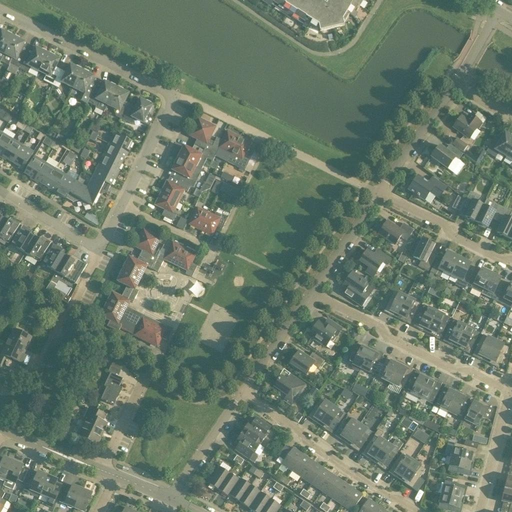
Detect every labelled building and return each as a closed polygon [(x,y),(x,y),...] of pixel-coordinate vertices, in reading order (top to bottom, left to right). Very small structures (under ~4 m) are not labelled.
[(353,11),(360,0),(361,0),(365,2),(365,0),(329,0),(326,5),(318,0),(262,0),(262,1),(270,6),(273,2),(284,10),(282,14),(291,19),(293,15),(305,23),(302,26),(307,29),(312,22),(318,26),(320,32),(344,26),(343,20),(347,14),(354,18),(357,14),(353,11)] [(1,31),(0,32),(0,62),(4,55),(13,37),(1,31)] [(25,55),(20,53),(25,43),(13,37),(4,55),(11,59),(9,64),(18,69),(25,55)] [(35,48),(30,58),(25,55),(18,69),(28,74),(30,68),(38,72),(47,54),(35,48)] [(43,81),(47,83),(53,86),(59,72),(54,70),(59,60),(47,54),(38,72),(46,76),(43,81)] [(69,65),(65,75),(59,72),(53,86),(62,91),(65,85),(73,89),(81,71),(69,65)] [(69,96),(77,100),(86,105),(87,103),(94,89),(89,87),(94,77),(81,71),(73,89),(69,96)] [(95,108),(104,113),(107,106),(116,88),(104,82),(99,92),(94,89),(87,103),(96,107),(95,108)] [(113,109),(116,117),(122,120),(128,107),(123,104),(128,94),(116,88),(107,106),(113,109)] [(139,100),(135,110),(128,107),(122,120),(132,125),(135,120),(143,124),(152,106),(139,100)] [(147,117),(143,124),(150,127),(153,120),(147,117)] [(453,128),(469,140),(477,129),(478,130),(482,124),(473,117),(469,123),(461,117),(453,128)] [(196,147),(212,155),(215,149),(207,145),(215,127),(197,119),(189,136),(198,141),(196,147)] [(495,120),(492,125),(498,129),(502,123),(495,120)] [(218,149),(230,155),(239,137),(227,131),(218,149)] [(486,152),(495,158),(498,153),(505,157),(511,146),(511,137),(504,133),(499,143),(493,140),(486,152)] [(0,137),(0,155),(2,157),(12,140),(2,134),(0,137)] [(109,145),(127,153),(132,142),(114,134),(109,145)] [(251,143),(239,137),(230,155),(223,168),(228,171),(230,166),(243,172),(254,151),(248,148),(251,143)] [(45,138),(42,143),(49,147),(49,148),(53,150),(56,144),(45,138)] [(467,146),(457,138),(452,145),(462,153),(467,146)] [(2,157),(12,163),(23,146),(12,140),(2,157)] [(69,148),(78,153),(80,149),(71,144),(69,148)] [(127,153),(109,145),(103,155),(121,164),(127,153)] [(12,163),(23,170),(33,153),(23,146),(12,163)] [(452,173),(460,162),(458,160),(462,154),(452,147),(449,151),(446,149),(445,151),(439,146),(431,157),(452,173)] [(209,161),(212,155),(196,147),(193,152),(183,147),(177,159),(195,168),(201,157),(209,161)] [(103,155),(98,166),(116,175),(121,164),(103,155)] [(24,174),(34,180),(45,163),(34,157),(24,174)] [(195,168),(177,159),(171,171),(181,176),(179,181),(190,187),(193,181),(190,179),(195,168)] [(34,180),(45,186),(55,169),(45,163),(34,180)] [(98,166),(93,177),(111,186),(116,175),(98,166)] [(45,186),(55,193),(65,176),(55,169),(45,186)] [(223,172),(221,178),(227,181),(230,175),(223,172)] [(55,193),(65,199),(75,182),(65,176),(55,193)] [(446,188),(432,178),(428,184),(417,176),(408,190),(424,201),(432,189),(441,195),(446,188)] [(93,177),(87,189),(92,207),(94,204),(100,203),(98,196),(100,191),(107,194),(111,186),(93,177)] [(187,193),(190,187),(179,181),(176,187),(166,182),(160,194),(178,203),(184,191),(187,193)] [(223,184),(217,181),(213,188),(219,191),(223,184)] [(65,199),(73,204),(76,198),(81,201),(83,208),(90,206),(92,207),(87,189),(75,182),(65,199)] [(477,184),(474,183),(470,192),(464,203),(470,206),(464,217),(475,223),(483,207),(483,206),(476,203),(479,197),(472,193),(477,184)] [(223,184),(219,191),(224,194),(227,186),(223,184)] [(161,216),(173,222),(176,215),(173,214),(178,203),(160,194),(154,206),(164,211),(161,216)] [(503,208),(486,200),(483,206),(483,207),(475,223),(478,224),(477,226),(485,230),(485,228),(486,228),(492,217),(497,219),(503,208)] [(188,225),(200,231),(209,213),(197,207),(188,225)] [(511,212),(503,208),(497,219),(502,222),(496,233),(508,239),(511,229),(511,212)] [(209,213),(200,231),(212,236),(217,226),(222,229),(228,218),(222,215),(221,215),(210,210),(209,213)] [(3,219),(0,225),(0,239),(8,244),(20,224),(12,220),(10,223),(3,219)] [(413,231),(403,224),(399,230),(387,221),(378,234),(395,245),(400,237),(406,241),(413,231)] [(179,222),(176,227),(183,231),(186,226),(179,222)] [(25,254),(34,238),(27,234),(29,230),(22,226),(10,246),(25,254)] [(191,278),(197,267),(191,264),(196,254),(172,242),(167,252),(161,249),(159,254),(154,251),(161,238),(143,229),(134,247),(144,252),(138,263),(129,258),(117,282),(127,287),(121,297),(111,293),(100,317),(109,321),(107,327),(118,333),(121,327),(118,325),(125,310),(142,319),(134,336),(157,347),(162,338),(167,341),(173,329),(167,326),(166,327),(127,307),(129,301),(133,303),(138,293),(135,291),(147,267),(157,272),(163,260),(187,272),(185,275),(191,278)] [(34,238),(25,254),(39,263),(51,243),(43,239),(41,242),(34,238)] [(429,256),(434,246),(421,240),(412,258),(420,262),(418,267),(427,272),(434,258),(429,256)] [(55,273),(65,257),(58,253),(60,249),(53,245),(41,264),(55,273)] [(365,273),(372,278),(383,263),(387,266),(391,260),(379,253),(376,258),(366,251),(359,262),(368,268),(365,273)] [(447,252),(442,262),(436,259),(430,273),(433,275),(439,278),(442,272),(450,276),(459,258),(447,252)] [(75,284),(81,274),(87,265),(74,257),(72,261),(65,257),(55,273),(75,284)] [(466,287),(471,276),(466,274),(471,264),(459,258),(450,276),(458,280),(455,285),(465,290),(466,287)] [(481,269),(476,279),(471,276),(466,287),(481,294),(491,274),(481,269)] [(23,276),(30,281),(32,276),(26,272),(23,276)] [(361,307),(368,296),(370,294),(364,289),(368,284),(351,273),(343,286),(355,294),(351,300),(361,307)] [(503,287),(498,284),(501,279),(491,274),(481,294),(496,302),(503,287)] [(420,278),(418,283),(423,286),(426,280),(420,278)] [(511,284),(508,289),(503,287),(496,302),(510,309),(511,305),(511,284)] [(398,315),(406,299),(393,292),(383,312),(390,316),(392,313),(398,315)] [(63,295),(60,300),(67,304),(70,299),(63,295)] [(406,299),(398,315),(404,318),(402,321),(409,325),(419,305),(406,299)] [(463,314),(466,307),(459,303),(455,311),(463,314)] [(427,330),(436,313),(423,307),(413,327),(420,330),(422,327),(427,330)] [(436,313),(427,330),(433,333),(432,336),(439,339),(449,319),(436,313)] [(457,345),(465,328),(452,321),(443,341),(450,345),(451,342),(457,345)] [(326,328),(318,322),(309,336),(325,347),(329,341),(332,343),(341,330),(330,322),(326,328)] [(465,328),(457,345),(463,348),(461,351),(468,354),(478,334),(465,328)] [(26,366),(30,357),(23,354),(31,338),(14,329),(2,354),(1,354),(0,355),(0,359),(1,360),(0,361),(0,381),(5,370),(0,367),(6,356),(26,366)] [(487,359),(495,342),(482,336),(472,356),(479,359),(481,356),(487,359)] [(353,364),(352,367),(352,369),(353,370),(357,372),(358,372),(359,371),(369,351),(363,349),(365,345),(358,342),(348,362),(353,364)] [(495,342),(487,359),(492,362),(491,365),(498,369),(508,349),(495,342)] [(67,349),(79,356),(81,353),(68,346),(67,349)] [(97,349),(92,359),(99,363),(102,355),(101,355),(103,351),(97,349)] [(312,353),(309,358),(298,351),(289,364),(306,375),(313,365),(318,369),(324,361),(312,353)] [(346,363),(350,355),(347,354),(348,351),(346,351),(341,361),(346,363)] [(360,371),(361,368),(373,375),(383,355),(376,351),(375,354),(369,351),(359,371),(360,371)] [(390,383),(398,366),(392,363),(394,360),(387,356),(377,376),(390,383)] [(123,366),(113,361),(107,373),(110,374),(104,387),(106,388),(100,400),(113,406),(117,398),(120,393),(116,392),(122,379),(117,377),(123,366)] [(398,366),(390,383),(403,389),(412,369),(405,366),(404,369),(398,366)] [(89,379),(92,372),(87,370),(84,376),(89,379)] [(419,397),(427,380),(422,377),(423,374),(416,371),(406,391),(419,397)] [(283,402),(291,407),(305,386),(293,378),(290,383),(281,377),(272,389),(278,393),(279,391),(287,396),(283,402)] [(427,380),(419,397),(432,403),(442,384),(435,380),(433,383),(427,380)] [(437,415),(444,418),(447,411),(448,412),(457,395),(451,392),(452,389),(445,385),(435,405),(440,408),(437,415)] [(312,400),(319,392),(313,388),(307,396),(312,400)] [(457,395),(448,412),(461,418),(471,398),(464,395),(462,398),(457,395)] [(321,423),(332,407),(320,399),(307,418),(314,422),(316,419),(321,423)] [(473,403),(465,420),(478,426),(488,406),(481,403),(479,406),(473,403)] [(374,406),(366,418),(371,421),(379,409),(374,406)] [(332,407),(321,423),(326,427),(324,430),(331,434),(344,415),(332,407)] [(105,424),(101,422),(104,416),(89,409),(83,421),(85,422),(79,436),(96,444),(105,424)] [(401,410),(399,415),(408,419),(410,415),(401,410)] [(302,416),(299,413),(294,420),(298,423),(302,416)] [(425,422),(410,415),(408,419),(422,426),(425,422)] [(348,441),(359,425),(347,417),(334,436),(341,441),(342,438),(348,441)] [(252,424),(249,423),(245,430),(246,431),(244,434),(260,445),(267,434),(265,433),(270,427),(256,418),(252,424)] [(412,423),(405,419),(401,425),(408,429),(412,423)] [(359,425),(348,441),(353,445),(351,448),(358,452),(371,433),(359,425)] [(417,429),(412,437),(417,439),(422,432),(417,429)] [(383,433),(378,430),(361,455),(367,459),(369,456),(375,460),(386,444),(379,439),(383,433)] [(257,455),(254,453),(260,445),(244,434),(242,437),(240,436),(235,443),(239,445),(235,451),(246,459),(246,458),(254,464),(255,463),(254,463),(257,458),(257,455)] [(403,444),(395,439),(390,447),(386,444),(375,460),(380,463),(378,466),(385,471),(403,444)] [(451,458),(470,463),(471,456),(474,457),(476,450),(454,444),(451,458)] [(278,457),(279,458),(284,461),(291,451),(285,447),(278,457)] [(291,472),(303,455),(292,448),(291,451),(284,461),(281,465),(291,472)] [(402,478),(413,462),(401,454),(388,473),(394,477),(396,475),(402,478)] [(301,478),(313,462),(303,455),(291,472),(301,478)] [(3,458),(0,456),(0,478),(5,481),(13,462),(3,458)] [(238,468),(243,461),(240,458),(236,464),(237,464),(235,466),(238,468)] [(470,463),(451,458),(447,472),(469,477),(471,470),(468,469),(470,463)] [(17,481),(22,483),(27,471),(22,469),(23,466),(13,462),(5,481),(15,485),(17,481)] [(311,485),(322,469),(313,462),(301,478),(311,485)] [(413,462),(402,478),(407,482),(405,485),(412,489),(425,470),(413,462)] [(218,491),(229,474),(219,467),(208,484),(218,491)] [(321,492),(332,475),(322,469),(311,485),(321,492)] [(31,473),(22,493),(28,496),(30,491),(39,495),(47,476),(38,472),(36,475),(31,473)] [(229,474),(218,491),(228,498),(229,496),(239,481),(229,474)] [(331,499),(342,482),(332,475),(321,492),(331,499)] [(46,505),(52,508),(61,485),(56,483),(57,480),(47,476),(39,495),(49,499),(46,505)] [(229,496),(239,503),(250,486),(240,479),(239,481),(229,496)] [(441,495),(460,500),(462,494),(465,495),(467,487),(445,481),(441,495)] [(341,505),(352,489),(342,482),(331,499),(341,505)] [(65,486),(60,498),(59,502),(67,506),(67,507),(71,509),(72,508),(74,509),(82,490),(72,486),(71,489),(65,486)] [(250,486),(239,503),(249,509),(260,493),(250,486)] [(352,489),(341,505),(350,511),(351,511),(362,496),(352,489)] [(511,491),(504,489),(501,502),(510,504),(508,510),(511,511),(511,491)] [(81,511),(84,511),(92,494),(82,490),(74,509),(81,511)] [(260,493),(249,509),(252,511),(261,511),(270,499),(260,493)] [(460,500),(441,495),(437,509),(449,511),(460,511),(462,507),(458,506),(460,500)] [(270,499),(261,511),(276,511),(280,506),(270,499)] [(374,511),(378,507),(368,500),(359,511),(374,511)]
